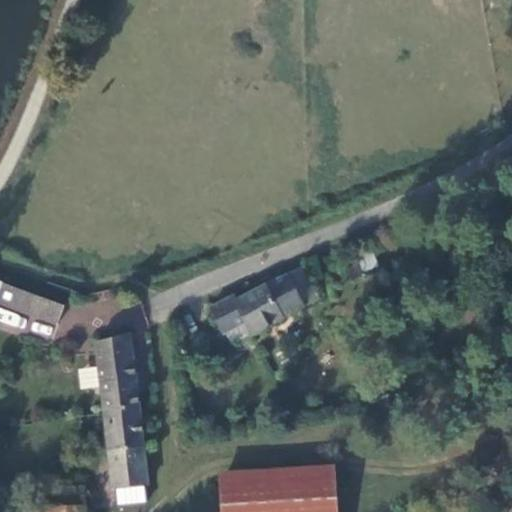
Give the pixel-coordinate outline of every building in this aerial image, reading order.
[(318,307),(302,273),(234,311),(232,307),(210,320),(223,343),(226,341),(232,350),(250,340),(252,344),(318,307)] [(0,292),(0,314),(57,334),(63,315),(0,292)] [(95,353),(103,419),(137,418),(139,418),(128,342),(95,353)] [(78,388),(96,389),(96,367),(78,367),(78,388)] [(146,493),(137,418),(103,419),(113,497),(116,497),(144,494),(146,493)] [(220,493),(221,511),(334,511),(333,485),(220,493)] [(137,511),(146,511),(144,494),(116,497),(117,511),(137,511)] [(81,511),(81,496),(46,498),(46,511),(81,511)]
